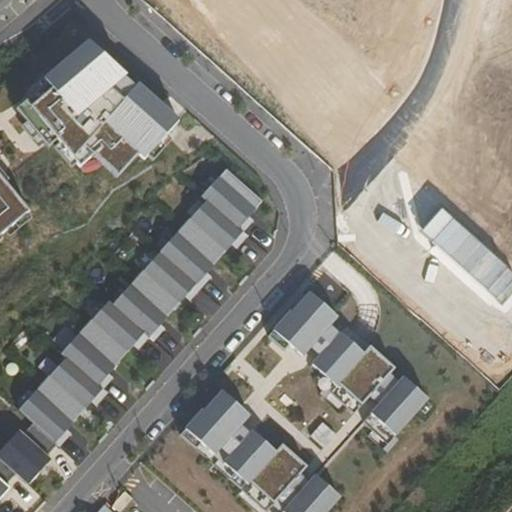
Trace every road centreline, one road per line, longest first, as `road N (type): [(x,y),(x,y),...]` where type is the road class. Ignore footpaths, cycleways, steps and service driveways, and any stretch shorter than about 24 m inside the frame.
road 1 (residential): [(300,208),(295,244),(65,511)]
road 2 (residential): [(99,0),(277,166),(300,208)]
road 3 (residential): [(300,208),(344,187),(408,117),(453,0)]
